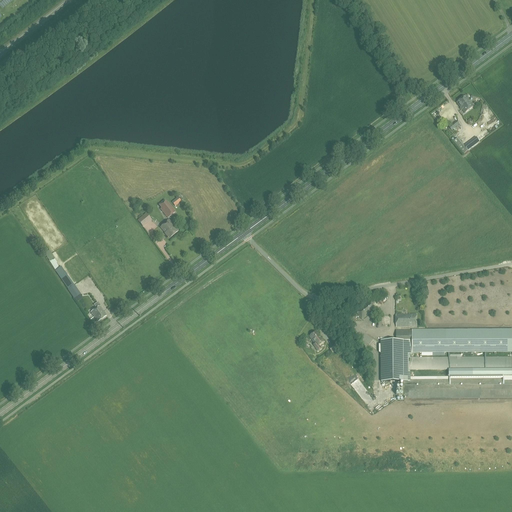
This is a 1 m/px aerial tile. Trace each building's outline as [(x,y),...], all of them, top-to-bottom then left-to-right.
[(457,103),(465,113),(474,106),(466,96),(457,103)] [(449,127),(452,131),(460,124),(457,121),(449,127)] [(457,138),(453,142),(463,154),(480,142),(476,137),(464,146),(457,138)] [(172,202),(175,207),(181,202),(178,197),(172,202)] [(165,201),(160,205),(159,205),(161,208),(160,209),(168,218),(176,212),(168,203),(167,203),(165,201)] [(137,221),(143,227),(152,220),(146,213),(137,221)] [(160,228),(169,239),(178,231),(169,220),(160,228)] [(184,242),(190,235),(183,229),(177,236),(184,242)] [(355,312),(362,320),(376,309),(369,301),(355,312)] [(91,312),(98,322),(106,316),(99,306),(91,312)] [(396,315),(396,327),(417,327),(417,314),(396,315)] [(403,399),(511,398),(511,357),(409,358),(409,352),(511,351),(511,329),(396,331),(396,341),(381,341),(381,382),(403,382),(403,393),(403,399)] [(314,345),(318,351),(321,349),(319,346),(324,342),(316,332),(310,337),(315,344),(314,345)] [(329,349),(332,354),(340,348),(336,343),(329,349)]
